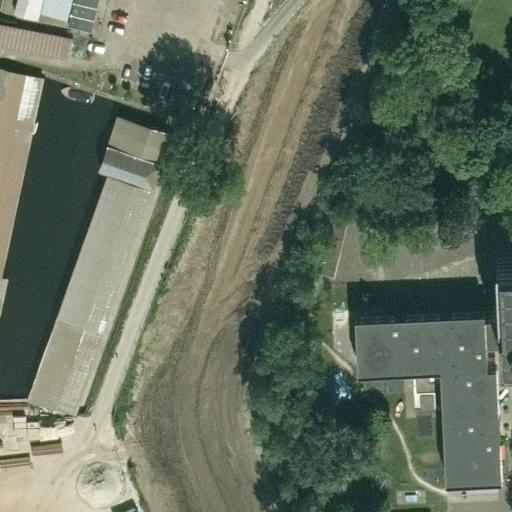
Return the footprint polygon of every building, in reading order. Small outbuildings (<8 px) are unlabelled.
[(73,0),(68,24),(92,29),(98,0),(73,0)] [(0,27),(0,49),(69,64),(74,42),(0,27)] [(0,278),(41,82),(0,73),(0,294),(2,295),(4,286),(0,285),(0,278)] [(172,134),(121,115),(100,173),(107,176),(31,388),(76,404),(152,190),(172,134)] [(498,215),(497,201),(483,201),(484,216),(498,215)] [(335,215),(320,271),(333,275),(348,218),(335,215)] [(497,470),(492,361),(489,361),(488,338),(504,337),(504,343),(511,342),(511,248),(505,249),(507,310),(503,310),(503,311),(486,312),(486,311),(362,316),(364,362),(447,358),(452,472),(497,470)] [(323,380),(332,406),(349,401),(339,374),(323,380)] [(1,408),(0,407),(0,458),(10,457),(1,408)] [(21,479),(67,466),(54,420),(8,433),(21,479)]
